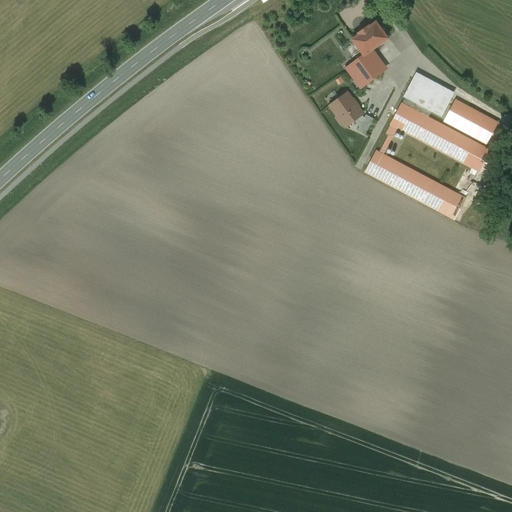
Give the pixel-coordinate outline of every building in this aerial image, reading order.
[(364,55),(346,68),(361,88),(376,76),(373,74),(383,67),(371,51),(388,38),(376,22),(369,27),(368,26),(358,33),(359,34),(352,39),(364,55)] [(451,98),(415,79),(391,125),(394,127),(397,128),(479,172),(490,150),(412,109),(415,103),(416,104),(414,108),(428,116),(430,111),(441,117),(451,98)] [(352,100),(347,93),(330,106),(337,116),(337,119),(341,124),(344,124),(345,127),(354,120),(362,114),(357,107),(358,107),(358,106),(353,100),(352,100)] [(497,122),(456,100),(445,122),(485,143),(497,122)] [(364,117),(362,114),(354,120),(359,127),(357,130),(365,135),(374,119),(366,114),(364,117)] [(394,127),(380,153),(377,151),(365,172),(454,219),(465,198),(383,154),(397,128),(394,127)] [(511,176),(503,173),(498,188),(506,191),(511,176)] [(485,183),(476,203),(489,209),(499,189),(485,183)]
